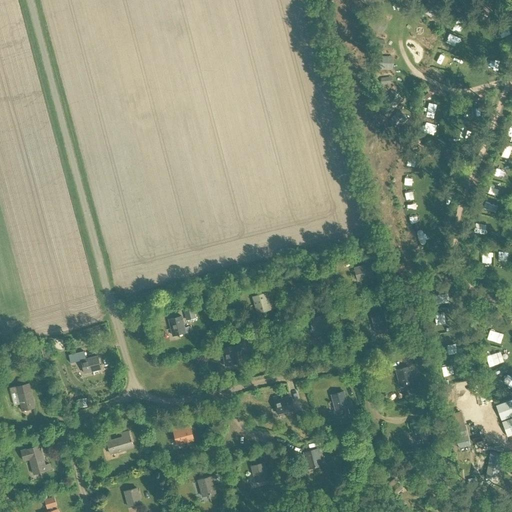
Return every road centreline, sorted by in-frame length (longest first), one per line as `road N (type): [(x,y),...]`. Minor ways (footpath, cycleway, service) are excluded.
road 1 (track): [(456,235),(475,390),(511,450)]
road 2 (track): [(511,70),(456,235)]
road 3 (track): [(506,81),(460,91),(411,69),(400,47)]
